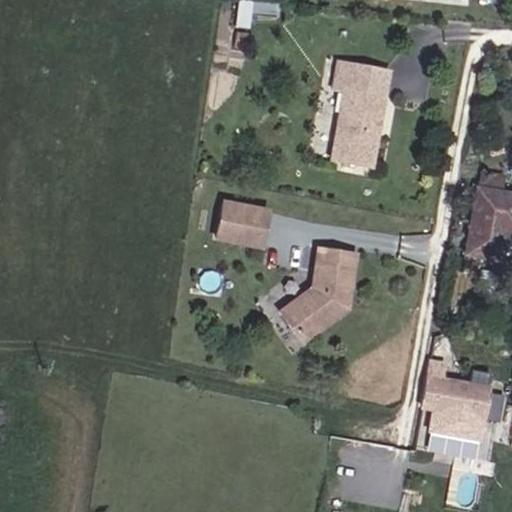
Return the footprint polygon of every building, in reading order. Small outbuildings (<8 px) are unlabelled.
[(384,77),(332,68),(329,96),(340,98),(329,168),(367,175),(384,77)] [(511,243),(511,207),(475,201),(464,270),(499,277),(505,242),(511,243)] [(209,251),(255,258),(262,221),(215,215),(209,251)] [(346,325),(353,265),(315,261),(309,300),(278,322),(299,355),(346,325)] [(439,396),(442,379),(430,378),(420,425),(474,434),(480,403),(439,396)]
